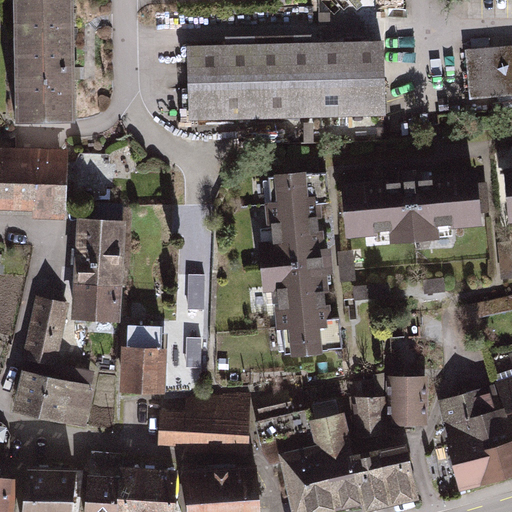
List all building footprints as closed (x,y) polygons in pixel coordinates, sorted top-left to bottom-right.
[(83,0),(13,0),(15,123),(85,122),(83,0)] [(383,45),(187,52),(190,129),(386,122),(383,45)] [(511,48),(468,51),(471,106),(511,104),(511,48)] [(0,211),(71,215),(74,155),(0,151),(0,211)] [(344,182),(349,243),(495,231),(490,171),(344,182)] [(328,174),(264,181),(279,358),(347,351),(328,174)] [(124,224),(85,222),(79,322),(118,324),(124,224)] [(393,301),(393,287),(357,285),(356,300),(393,301)] [(511,298),(467,301),(468,316),(511,313),(511,298)] [(26,370),(18,412),(85,425),(95,373),(63,367),(74,306),(35,299),(22,369),(26,370)] [(382,315),(382,303),(358,302),(358,315),(382,315)] [(127,397),(169,396),(168,349),(160,349),(160,329),(132,329),(132,352),(126,352),(127,397)] [(194,358),(177,359),(177,382),(195,381),(194,358)] [(431,377),(393,379),(396,428),(434,426),(431,377)] [(511,417),(511,386),(503,389),(511,418),(511,417)] [(511,434),(498,389),(439,406),(465,494),(511,479),(511,434)] [(386,396),(359,399),(364,440),(390,437),(386,396)] [(189,415),(163,414),(162,449),(190,449),(190,456),(252,457),(253,398),(189,397),(189,415)] [(285,462),(297,511),(345,511),(369,506),(357,456),(347,412),(313,420),(310,408),(261,420),(272,466),(285,462)] [(385,450),(396,501),(424,495),(413,444),(385,450)] [(357,456),(369,506),(396,501),(385,450),(357,456)] [(125,454),(90,453),(87,511),(122,511),(125,469),(125,454)] [(266,511),(263,466),(188,472),(191,511),(266,511)] [(82,511),(85,471),(31,468),(28,511),(82,511)] [(179,511),(182,472),(125,469),(122,511),(179,511)] [(17,511),(21,483),(0,480),(0,511),(17,511)]
